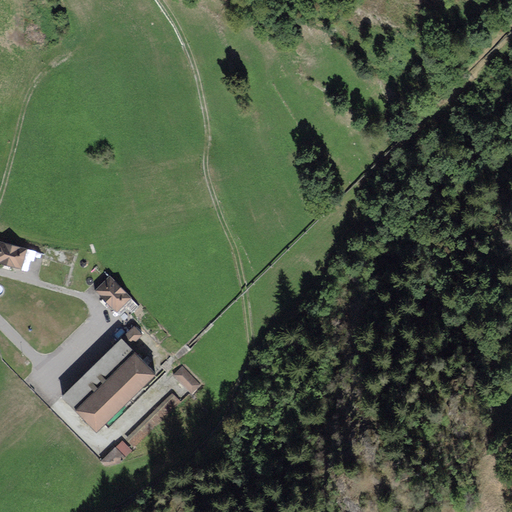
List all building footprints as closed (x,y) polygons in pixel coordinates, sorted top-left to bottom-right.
[(35,252),(0,242),(0,265),(27,273),(30,261),(33,262),(35,252)] [(138,308),(109,277),(94,292),(119,318),(127,310),(131,314),(138,308)] [(134,325),(61,398),(96,433),(156,374),(147,365),(152,360),(147,356),(143,360),(130,347),(143,334),(134,325)] [(21,362),(14,368),(21,376),(28,369),(21,362)] [(200,386),(182,368),(172,378),(189,396),(200,386)] [(172,395),(126,439),(134,447),(180,403),(172,395)] [(201,419),(210,411),(204,405),(196,412),(201,419)] [(122,442),(100,462),(109,472),(131,452),(122,442)]
